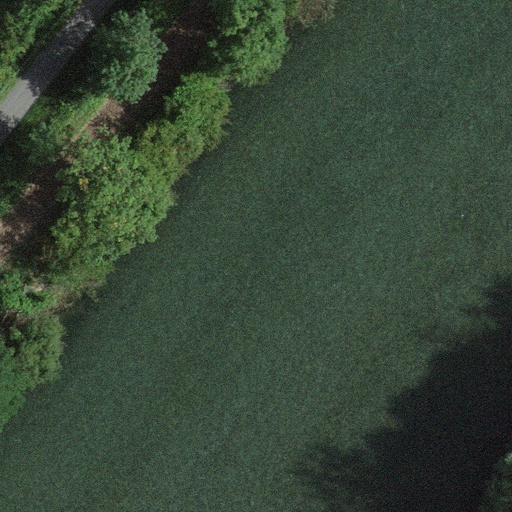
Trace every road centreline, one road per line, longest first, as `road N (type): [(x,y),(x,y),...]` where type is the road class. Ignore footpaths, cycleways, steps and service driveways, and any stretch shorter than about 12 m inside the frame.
road 1 (unknown): [(223,0),(0,286)]
road 2 (track): [(113,0),(0,143)]
